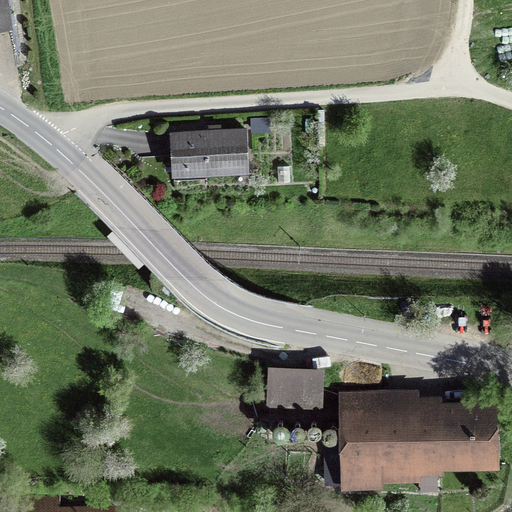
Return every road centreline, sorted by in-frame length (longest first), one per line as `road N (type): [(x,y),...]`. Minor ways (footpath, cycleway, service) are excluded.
road 1 (tertiary): [(511,376),(230,314),(189,284),(56,150)]
road 2 (residential): [(459,84),(158,105),(93,119),(56,150)]
